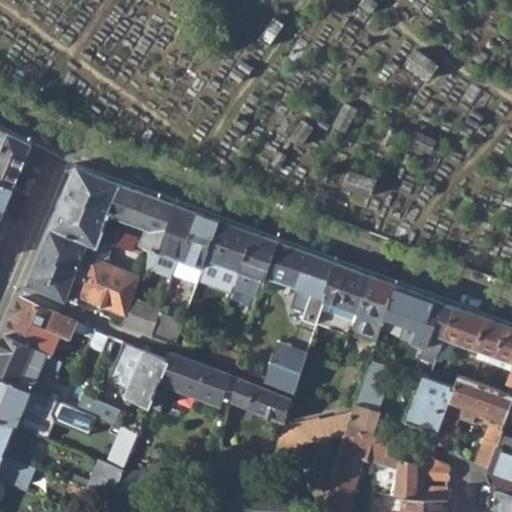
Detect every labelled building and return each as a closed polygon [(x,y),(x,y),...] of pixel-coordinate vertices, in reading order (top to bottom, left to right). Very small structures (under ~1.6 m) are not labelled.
[(0,127),(0,180),(13,186),(31,143),(0,127)] [(77,164),(49,227),(97,247),(103,232),(121,183),(98,174),(77,164)] [(0,208),(4,210),(13,186),(0,180),(0,208)] [(149,249),(159,252),(177,204),(121,183),(103,232),(110,234),(114,224),(116,218),(145,229),(140,244),(149,249)] [(199,212),(177,204),(159,252),(149,249),(147,254),(143,263),(173,273),(174,272),(176,266),(179,259),(181,260),(199,212)] [(219,219),(199,212),(181,260),(179,259),(176,266),(174,272),(199,281),(204,269),(201,268),(204,258),(219,219)] [(256,233),(219,219),(204,258),(241,271),(256,233)] [(26,284),(74,304),(77,297),(97,247),(49,227),(26,284)] [(77,297),(123,315),(130,298),(139,275),(101,260),(103,254),(108,256),(114,235),(110,234),(103,232),(97,247),(77,297)] [(259,299),(267,275),(279,241),(256,233),(241,271),(237,281),(234,290),(259,299)] [(267,275),(294,284),(307,252),(279,241),(267,275)] [(313,292),(306,313),(319,318),(337,263),(307,252),(294,284),(313,292)] [(204,269),(237,281),(241,271),(204,258),(201,268),(204,269)] [(317,324),(349,336),(371,275),(337,263),(319,318),(317,324)] [(374,345),(384,317),(395,284),(371,275),(349,336),(374,345)] [(395,284),(384,317),(401,323),(397,337),(420,345),(416,357),(428,361),(437,335),(448,303),(395,284)] [(120,322),(151,333),(160,310),(130,298),(123,315),(120,322)] [(4,335),(45,352),(51,354),(59,333),(67,336),(70,330),(75,332),(73,350),(84,355),(94,330),(21,299),(4,335)] [(511,352),(511,326),(448,303),(437,335),(509,360),(511,352)] [(151,333),(176,343),(185,319),(160,310),(151,333)] [(295,389),(317,324),(319,318),(306,313),(294,347),(278,342),(266,378),(295,389)] [(4,335),(0,345),(0,376),(31,389),(36,372),(24,367),(29,357),(41,363),(45,352),(4,335)] [(154,391),(167,360),(143,350),(124,395),(148,405),(154,391)] [(231,403),(232,402),(237,377),(235,377),(171,352),(167,360),(154,391),(167,395),(173,381),(231,403)] [(511,352),(509,360),(502,382),(511,385),(511,352)] [(369,360),(356,403),(378,411),(393,368),(369,360)] [(404,421),(433,432),(445,398),(450,385),(424,375),(420,374),(404,421)] [(0,376),(0,419),(16,426),(21,429),(23,422),(17,420),(27,396),(44,403),(47,396),(31,389),(0,376)] [(495,444),(501,427),(503,420),(500,419),(507,396),(453,376),(450,385),(445,398),(433,432),(431,441),(445,447),(456,417),(469,423),(472,414),(483,419),(482,424),(485,426),(473,463),(486,468),(495,444)] [(292,398),(237,377),(232,402),(285,422),(292,398)] [(77,409),(84,392),(70,387),(64,403),(77,409)] [(142,417),(84,392),(77,409),(124,428),(134,433),(142,417)] [(352,414),(350,420),(347,427),(376,438),(385,414),(378,411),(356,403),(352,414)] [(321,418),(283,427),(275,452),(344,435),(347,427),(350,420),(352,414),(323,421),(321,418)] [(0,419),(0,452),(3,453),(17,459),(20,454),(25,451),(29,442),(27,436),(29,432),(21,429),(16,426),(0,419)] [(345,511),(364,458),(397,470),(389,495),(402,497),(410,498),(411,493),(416,493),(416,490),(418,490),(418,487),(421,487),(422,479),(417,474),(416,453),(376,438),(347,427),(344,435),(318,511),(345,511)] [(497,487),(511,491),(511,430),(501,427),(495,444),(486,468),(485,471),(492,486),(497,487)] [(124,428),(108,465),(120,470),(134,433),(124,428)] [(3,453),(0,452),(0,478),(25,490),(34,466),(17,459),(3,453)] [(422,479),(447,481),(447,466),(416,453),(417,474),(422,479)] [(143,479),(120,470),(108,465),(100,462),(88,488),(105,496),(144,485),(143,479)] [(199,473),(202,496),(236,487),(230,464),(199,473)] [(295,479),(242,474),(240,504),(292,509),(295,479)] [(416,490),(416,493),(416,498),(446,499),(446,487),(421,487),(418,487),(418,490),(416,490)] [(511,511),(511,491),(497,487),(495,511),(511,511)] [(402,497),(401,511),(444,511),(446,499),(416,498),(410,498),(402,497)]
